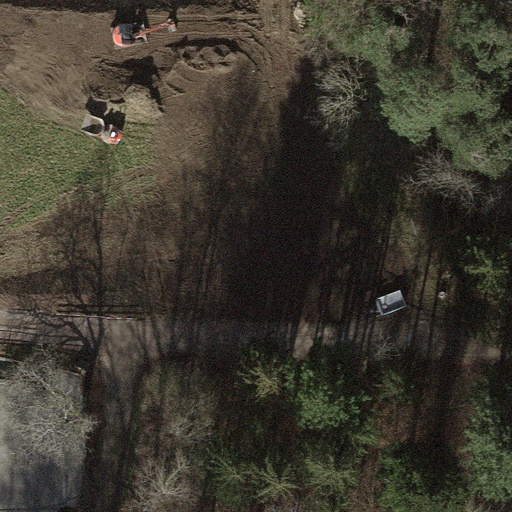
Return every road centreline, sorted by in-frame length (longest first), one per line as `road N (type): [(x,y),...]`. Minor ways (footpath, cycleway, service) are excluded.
road 1 (track): [(0,323),(121,341),(511,340)]
road 2 (track): [(121,341),(121,397),(102,511)]
